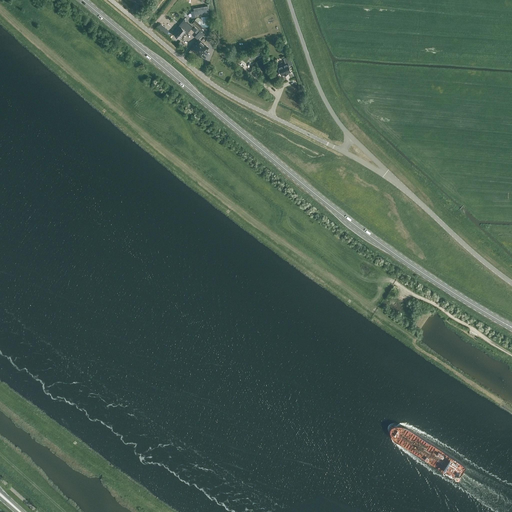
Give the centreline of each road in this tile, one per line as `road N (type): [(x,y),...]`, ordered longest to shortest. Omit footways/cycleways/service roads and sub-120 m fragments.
road 1 (primary): [(511,325),(362,232),(83,0)]
road 2 (unclassified): [(341,151),(204,79),(110,0)]
road 3 (unclassified): [(511,285),(393,179)]
road 4 (unclassified): [(350,137),(320,92),(289,0)]
road 5 (track): [(0,389),(117,479)]
